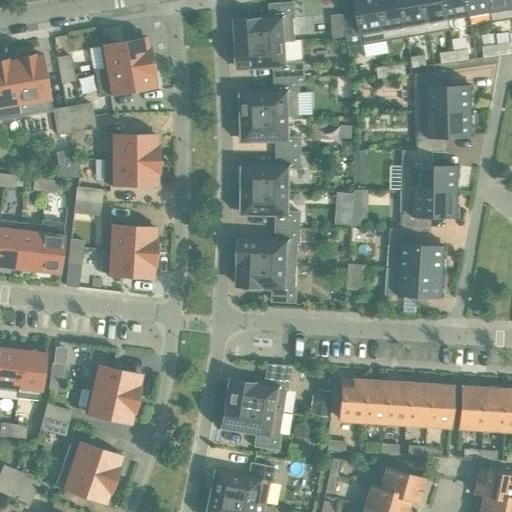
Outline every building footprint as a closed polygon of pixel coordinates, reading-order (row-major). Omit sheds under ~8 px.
[(386,41),(378,0),(355,0),(358,13),(342,16),(348,48),(386,41)] [(407,37),(400,0),(378,0),(386,41),(407,37)] [(428,33),(422,0),(400,0),(407,37),(428,33)] [(449,30),(444,0),(422,0),(428,33),(449,30)] [(469,15),(466,0),(444,0),(449,30),(450,30),(448,18),(469,15)] [(492,22),(488,0),(466,0),(469,15),(490,11),(492,22)] [(511,18),(511,5),(511,0),(488,0),(492,22),(511,18)] [(294,40),(293,18),(294,17),(293,2),(269,4),(270,17),(236,20),(238,44),(294,40)] [(152,61),(148,38),(102,46),(105,68),(94,70),(94,71),(152,61)] [(286,63),(285,41),(294,41),(294,40),(238,44),(239,68),(274,65),(274,78),(304,77),(303,61),(286,63)] [(511,54),(510,43),(496,45),(498,56),(511,54)] [(498,56),(496,45),(482,46),(484,58),(498,56)] [(469,60),(467,49),(453,51),(455,62),(469,60)] [(455,62),(453,51),(440,52),(441,64),(455,62)] [(49,111),(39,52),(12,57),(22,115),(49,111)] [(426,66),(425,55),(411,57),(412,68),(426,66)] [(73,80),(69,56),(57,58),(61,82),(73,80)] [(0,119),(22,115),(12,57),(0,58),(0,119)] [(156,84),(152,61),(94,71),(98,94),(156,84)] [(406,75),(404,64),(390,66),(392,77),(406,75)] [(392,77),(390,66),(376,68),(378,79),(392,77)] [(472,110),(471,85),(443,86),(443,70),(415,74),(416,112),(472,110)] [(288,115),(288,93),(299,92),(298,78),(304,78),(304,77),(274,78),(275,91),(241,92),(241,116),(288,115)] [(92,116),(90,103),(65,107),(67,120),(92,116)] [(69,132),(67,120),(65,107),(52,109),(56,134),(69,132)] [(472,135),(472,110),(416,112),(417,150),(403,150),(403,151),(445,151),(445,136),(472,135)] [(289,137),(288,115),(241,116),(242,140),(276,139),(277,152),(300,152),(300,137),(289,137)] [(94,128),(92,116),(67,120),(69,132),(94,128)] [(0,155),(10,150),(0,132),(0,155)] [(158,159),(158,135),(111,135),(111,158),(118,158),(118,159),(158,159)] [(458,191),(458,166),(430,165),(431,151),(445,151),(403,151),(402,190),(458,191)] [(289,190),(289,167),(301,168),(300,152),(277,152),(277,165),(242,165),(242,189),(289,190)] [(158,183),(158,159),(118,159),(118,183),(158,183)] [(14,187),(16,176),(3,174),(2,186),(14,187)] [(45,191),(46,179),(33,178),(32,189),(45,191)] [(57,192),(58,181),(46,179),(45,191),(57,192)] [(100,203),(101,190),(77,187),(75,200),(100,203)] [(289,212),(289,190),(242,189),(242,213),(276,214),(276,227),(300,227),(300,212),(289,212)] [(457,216),(458,191),(402,190),(401,229),(390,228),(429,230),(429,215),(457,216)] [(98,215),(100,203),(75,200),(73,212),(98,215)] [(0,265),(14,267),(19,222),(0,219),(0,265)] [(35,270),(41,220),(40,220),(40,224),(19,222),(14,267),(35,270)] [(58,273),(64,222),(41,220),(35,270),(58,273)] [(156,252),(157,228),(103,225),(101,249),(156,252)] [(296,265),(297,243),(299,243),(300,227),(276,227),(275,239),(241,238),(239,262),(296,265)] [(443,271),(445,246),(417,244),(418,230),(429,231),(429,230),(390,228),(388,267),(443,271)] [(80,265),(83,240),(70,239),(67,264),(80,265)] [(154,276),(156,252),(101,249),(108,250),(107,273),(154,276)] [(295,287),(296,265),(239,262),(238,286),(273,288),(272,301),(296,302),(297,287),(295,287)] [(362,290),(364,265),(348,264),(346,289),(362,290)] [(442,296),(443,271),(388,267),(388,268),(400,269),(398,293),(409,294),(409,299),(423,300),(423,295),(442,296)] [(17,388),(22,349),(1,347),(0,352),(0,385),(17,388)] [(16,398),(38,400),(44,352),(22,349),(17,388),(16,398)] [(61,390),(64,365),(51,363),(48,388),(61,390)] [(137,400),(142,376),(96,366),(91,390),(137,400)] [(281,412),(285,390),(286,390),(289,375),(265,371),(263,384),(229,379),(225,403),(281,412)] [(361,420),(363,381),(341,379),(338,419),(361,420)] [(382,422),(385,382),(363,381),(361,420),(382,422)] [(404,423),(406,383),(385,382),(382,422),(404,423)] [(425,424),(428,385),(406,383),(404,423),(425,424)] [(448,426),(451,386),(428,385),(425,424),(448,426)] [(481,428),(483,388),(461,387),(458,426),(481,428)] [(502,429),(505,390),(483,388),(481,428),(502,429)] [(132,422),(137,400),(91,390),(86,412),(132,422)] [(511,429),(511,390),(505,390),(502,429),(511,429)] [(277,434),(281,412),(225,403),(221,427),(255,432),(253,445),(277,449),(279,434),(277,434)] [(67,423),(70,411),(46,404),(43,416),(67,423)] [(64,435),(67,423),(43,416),(39,428),(64,435)] [(0,434),(12,436),(13,424),(0,423),(0,424),(0,434)] [(24,437),(25,426),(13,424),(12,436),(24,437)] [(115,480),(122,457),(71,440),(63,462),(115,480)] [(344,450),(344,441),(327,440),(327,449),(344,450)] [(380,453),(381,443),(364,442),(364,451),(380,453)] [(397,454),(398,444),(381,443),(380,453),(397,454)] [(423,455),(424,446),(407,445),(407,454),(423,455)] [(440,456),(441,447),(424,446),(423,455),(440,456)] [(479,459),(479,450),(462,449),(462,458),(479,459)] [(495,460),(496,451),(479,450),(479,459),(495,460)] [(337,476),(340,460),(331,458),(328,474),(337,476)] [(107,502),(115,480),(63,462),(55,484),(107,502)] [(264,504),(269,482),(270,482),(273,468),(250,463),(247,476),(213,469),(208,492),(264,504)] [(10,482),(15,470),(3,465),(0,472),(0,491),(6,494),(10,482)] [(418,500),(424,479),(386,467),(380,488),(371,485),(371,486),(418,500)] [(511,475),(479,469),(474,491),(511,498),(511,475)] [(38,480),(15,470),(10,482),(33,492),(38,480)] [(333,493),(337,476),(328,474),(324,491),(333,493)] [(29,503),(33,492),(10,482),(6,494),(29,503)] [(381,511),(404,511),(408,499),(417,502),(418,500),(371,486),(364,507),(381,511)] [(511,511),(511,498),(474,491),(474,492),(484,494),(479,511),(511,511)] [(262,511),(264,504),(208,492),(204,511),(262,511)] [(329,511),(331,502),(322,500),(319,511),(329,511)]
